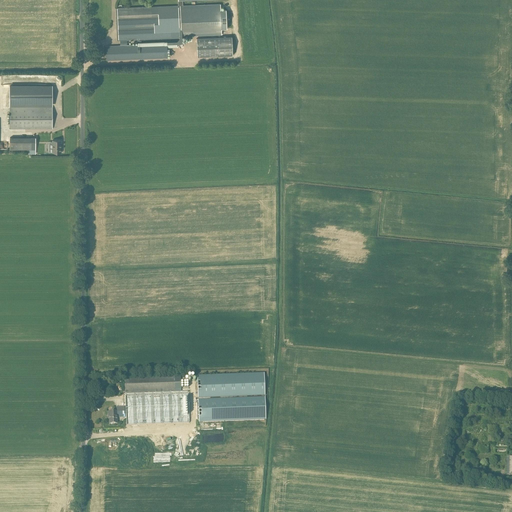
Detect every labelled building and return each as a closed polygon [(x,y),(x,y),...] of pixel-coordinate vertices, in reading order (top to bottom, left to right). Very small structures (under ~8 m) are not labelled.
[(177,0),(178,6),(159,6),(160,19),(158,19),(159,24),(118,26),(119,41),(120,41),(120,45),(106,46),(107,60),(167,58),(167,48),(177,47),(177,43),(182,43),(182,36),(221,34),(221,29),(227,29),(226,9),(220,9),(220,4),(182,5),(182,0),(191,0),(177,0)] [(160,19),(159,6),(123,8),(118,8),(118,21),(123,21),(158,19),(160,19)] [(233,55),(232,36),(197,38),(197,56),(233,55)] [(52,86),(10,86),(10,105),(52,105),(52,86)] [(52,128),(52,107),(10,107),(10,128),(52,128)] [(36,150),(35,137),(10,138),(10,150),(36,150)] [(61,153),(61,140),(53,140),(53,153),(61,153)] [(263,374),(197,376),(199,423),(264,420),(263,374)] [(181,391),(181,377),(125,379),(125,393),(181,391)] [(186,392),(125,394),(125,400),(126,407),(126,417),(126,425),(187,423),(186,392)] [(126,417),(126,407),(116,407),(116,412),(108,412),(108,417),(109,417),(109,424),(117,424),(117,416),(123,416),(123,418),(126,417)]
